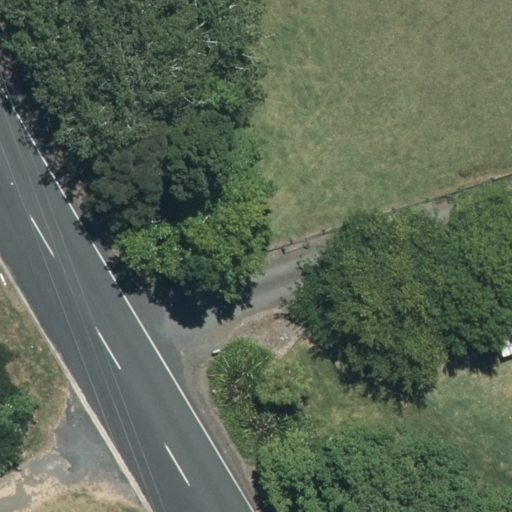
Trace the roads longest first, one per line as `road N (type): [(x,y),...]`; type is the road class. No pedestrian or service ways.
road 1 (unknown): [(115,364),(246,297),(375,246),(511,208)]
road 2 (tertiary): [(201,511),(0,166)]
